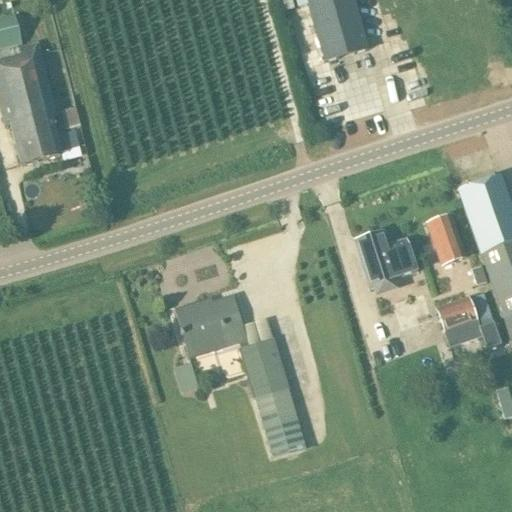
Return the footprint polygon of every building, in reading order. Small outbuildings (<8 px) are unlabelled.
[(295,0),(296,1),(277,7),(280,16),(309,9),(324,64),(367,52),(352,0),(295,0)] [(0,105),(6,129),(11,128),(21,167),(59,158),(50,119),(55,118),(38,50),(37,44),(21,48),(12,17),(0,19),(0,105)] [(74,133),(54,138),(58,154),(78,149),(74,133)] [(511,212),(500,180),(457,192),(458,192),(480,256),(493,291),(502,324),(511,358),(511,212)] [(449,218),(426,226),(441,268),(464,260),(449,218)] [(380,235),(355,242),(369,289),(394,282),(394,281),(415,274),(405,242),(384,248),(380,235)] [(480,269),(470,272),(476,288),(485,285),(480,269)] [(200,305),(174,313),(190,363),(213,356),(246,346),(242,335),(231,299),(201,309),(200,305)] [(467,301),(436,312),(444,335),(475,324),(467,301)] [(270,461),(304,453),(273,341),(239,351),(252,401),(270,461)] [(190,365),(173,370),(180,395),(197,390),(190,365)] [(511,419),(511,409),(506,390),(495,394),(503,422),(511,419)]
